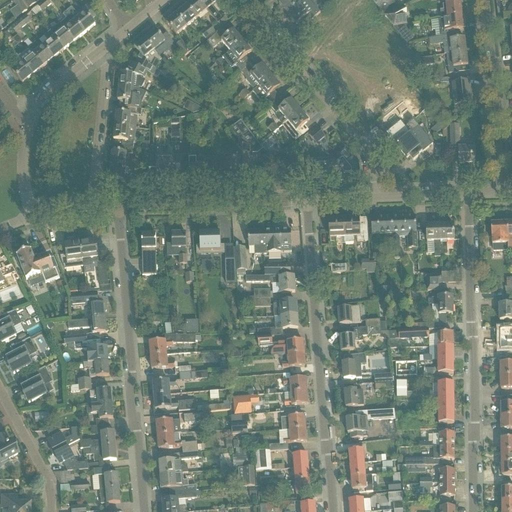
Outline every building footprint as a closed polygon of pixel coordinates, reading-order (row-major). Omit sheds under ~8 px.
[(21,15),(28,11),(20,0),(19,0),(14,4),(21,15)] [(23,0),(29,8),(36,4),(33,0),(23,0)] [(47,9),(51,5),(47,0),(45,0),(42,3),(47,9)] [(197,19),(207,11),(197,0),(194,0),(187,7),(197,19)] [(214,0),(197,0),(207,11),(216,22),(221,17),(213,7),(217,3),(214,0)] [(284,0),(280,3),(279,4),(287,15),(305,0),(284,0)] [(309,0),(305,0),(287,15),(296,25),(301,22),(304,26),(320,13),(309,0)] [(385,16),(386,15),(398,9),(392,0),(384,0),(376,5),(385,16)] [(42,12),(47,9),(42,3),(37,7),(42,12)] [(443,11),(440,11),(441,19),(462,16),(460,3),(446,4),(446,5),(447,10),(443,11)] [(96,16),(88,6),(80,12),(77,15),(72,8),(66,12),(85,34),(95,26),(91,21),(96,16)] [(404,18),(402,15),(406,13),(403,6),(384,16),(393,28),(407,25),(405,18),(404,18)] [(187,28),(197,19),(187,7),(176,15),(187,28)] [(74,43),(85,34),(66,12),(63,15),(66,19),(59,25),(64,30),(74,43)] [(503,20),(511,19),(511,12),(503,14),(503,20)] [(176,36),(187,28),(176,15),(166,23),(176,36)] [(26,26),(31,22),(26,16),(21,19),(26,26)] [(221,17),(216,22),(220,27),(222,25),(228,21),(223,16),(221,17)] [(440,21),(438,21),(439,31),(441,30),(441,35),(448,34),(448,32),(463,30),(463,29),(463,24),(465,24),(464,16),(462,17),(462,16),(441,19),(440,19),(440,21)] [(16,34),(26,26),(21,19),(11,28),(16,34)] [(59,25),(49,32),(54,39),(64,51),(74,43),(64,30),(59,25)] [(212,38),(215,36),(216,34),(210,26),(205,30),(212,38)] [(228,36),(224,31),(222,29),(216,34),(215,36),(212,38),(207,41),(207,42),(213,49),(221,42),(230,52),(242,42),(239,38),(240,37),(235,31),(234,32),(228,36)] [(207,41),(212,38),(205,30),(200,33),(207,41)] [(407,30),(399,36),(406,45),(414,39),(407,30)] [(54,59),(64,51),(54,39),(49,32),(44,37),(49,43),(44,47),(54,59)] [(156,32),(145,40),(154,51),(160,58),(168,51),(171,55),(177,51),(172,45),(173,44),(166,35),(162,38),(156,32)] [(5,43),(11,38),(6,33),(1,37),(5,43)] [(442,36),(429,39),(429,46),(443,45),(443,49),(444,55),(447,55),(452,54),(466,53),(464,39),(451,41),(450,36),(449,36),(442,37),(442,36)] [(38,40),(28,49),(33,55),(43,68),(54,59),(44,47),(39,41),(38,40)] [(157,71),(160,64),(159,63),(162,61),(160,58),(154,51),(145,40),(134,49),(140,56),(135,66),(146,71),(150,74),(150,75),(153,69),(157,71)] [(185,57),(191,52),(182,42),(176,46),(185,57)] [(230,52),(223,58),(231,68),(235,65),(241,72),(251,64),(245,57),(251,52),(242,42),(230,52)] [(33,76),(43,68),(33,55),(28,49),(18,57),(33,76)] [(452,54),(447,55),(449,75),(458,73),(458,68),(467,66),(466,53),(452,54)] [(22,85),(33,76),(18,57),(17,55),(17,56),(12,60),(18,68),(17,69),(16,69),(13,71),(13,72),(22,85)] [(431,58),(419,60),(425,67),(432,66),(431,58)] [(219,69),(225,64),(220,59),(214,64),(219,69)] [(118,80),(117,87),(119,87),(119,88),(133,89),(137,90),(139,90),(139,89),(141,89),(145,82),(141,79),(142,78),(144,79),(148,73),(146,71),(135,66),(130,63),(124,75),(120,74),(120,81),(118,80)] [(254,91),(271,77),(262,66),(257,71),(251,64),(241,72),(247,80),(245,81),(254,91)] [(270,107),(280,99),(274,92),(280,87),(271,77),(254,91),(252,92),(260,102),(263,99),(270,107)] [(435,87),(449,85),(448,79),(434,81),(435,87)] [(455,107),(462,106),(472,105),(469,83),(453,85),(455,107)] [(137,90),(133,89),(119,88),(119,89),(117,90),(117,94),(118,96),(117,102),(126,103),(126,108),(137,110),(140,110),(140,104),(146,94),(137,90)] [(243,100),(250,94),(246,90),(239,95),(243,100)] [(286,106),(280,99),(270,107),(276,114),(279,112),(283,117),(278,121),(282,126),(300,112),(291,101),(286,106)] [(403,101),(383,118),(392,129),(386,134),(396,147),(419,128),(412,120),(415,118),(403,103),(404,102),(403,101)] [(116,113),(115,127),(129,129),(135,129),(137,117),(137,116),(140,117),(141,110),(140,110),(137,110),(126,108),(120,108),(119,114),(116,113)] [(453,115),(450,111),(444,115),(448,120),(453,115)] [(300,112),(282,126),(286,131),(295,142),(301,137),(308,131),(304,126),(308,122),(309,121),(305,115),(303,116),(300,112)] [(442,121),(437,125),(441,130),(446,126),(442,121)] [(242,183),(241,169),(251,169),(251,159),(252,159),(252,154),(257,154),(262,150),(241,122),(230,130),(239,141),(239,148),(233,148),(233,161),(218,162),(219,172),(227,172),(227,176),(227,180),(228,180),(228,183),(230,183),(230,184),(236,184),(236,183),(242,183)] [(272,134),(278,129),(274,124),(268,130),(272,134)] [(459,125),(449,126),(450,140),(459,140),(459,125)] [(115,127),(113,141),(119,141),(118,147),(122,148),(133,149),(134,143),(135,129),(129,129),(115,127)] [(316,144),(317,143),(325,137),(318,128),(310,135),(309,136),(316,144)] [(426,137),(419,128),(396,147),(406,159),(409,157),(412,160),(413,161),(423,153),(433,145),(426,137)] [(182,168),(188,168),(187,156),(190,156),(190,143),(181,143),(182,156),(181,156),(182,168)] [(460,149),(459,149),(459,154),(459,164),(475,164),(475,150),(475,144),(465,144),(465,149),(460,149)] [(132,156),(133,149),(118,147),(118,153),(112,153),(111,166),(125,168),(130,168),(131,160),(129,160),(129,155),(132,156)] [(157,159),(156,147),(148,147),(149,159),(148,159),(149,169),(157,169),(157,182),(175,181),(174,158),(157,159)] [(273,153),(269,157),(273,163),(278,159),(273,153)] [(273,163),(276,167),(282,174),(293,165),(287,157),(284,154),(278,159),(273,163)] [(213,178),(213,158),(203,158),(198,162),(196,163),(195,159),(189,159),(189,167),(189,181),(206,180),(206,178),(213,178)] [(336,163),(329,164),(329,180),(335,180),(335,181),(343,181),(343,180),(343,174),(351,173),(351,169),(342,158),(336,163)] [(329,160),(307,160),(308,174),(316,174),(316,181),(329,180),(329,164),(329,160)] [(111,166),(109,180),(118,181),(117,187),(131,188),(132,182),(131,182),(132,168),(130,168),(125,168),(111,166)] [(415,217),(392,218),(392,235),(398,235),(398,237),(408,237),(408,249),(417,249),(415,217)] [(354,220),(354,218),(345,218),(345,220),(344,220),(345,238),(344,238),(344,244),(353,244),(353,237),(357,237),(357,242),(368,242),(367,228),(359,228),(359,220),(354,220)] [(392,218),(371,219),(372,236),(392,235),(392,218)] [(330,243),(337,243),(337,238),(344,238),(345,238),(344,220),(329,221),(330,243)] [(507,224),(491,225),(491,239),(492,239),(492,246),(493,246),(493,252),(503,251),(503,250),(508,250),(507,224)] [(440,226),(426,227),(427,237),(427,242),(434,242),(435,255),(435,258),(441,258),(441,256),(440,226)] [(453,226),(440,226),(441,256),(447,256),(446,242),(454,241),(453,226)] [(290,231),(264,232),(265,248),(264,248),(264,255),(268,254),(281,253),(281,247),(291,247),(290,231)] [(264,255),(264,248),(265,248),(264,232),(248,232),(248,248),(254,248),(254,255),(264,255)] [(221,246),(220,233),(220,234),(213,234),(213,235),(208,235),(208,234),(199,234),(200,247),(196,247),(196,256),(224,255),(224,246),(221,246)] [(186,248),(186,244),(186,234),(172,235),(172,245),(167,245),(167,244),(167,259),(168,259),(168,258),(180,257),(180,266),(187,265),(186,257),(186,249),(186,248)] [(157,276),(156,235),(141,236),(142,250),(142,277),(157,276)] [(80,244),(83,268),(91,266),(91,263),(98,262),(96,242),(80,244)] [(65,270),(83,268),(80,244),(65,246),(66,256),(60,257),(60,259),(65,270)] [(244,248),(234,249),(236,272),(245,272),(246,271),(244,248)] [(18,259),(16,260),(19,267),(20,266),(26,281),(28,280),(42,275),(45,283),(45,285),(59,279),(55,269),(53,270),(48,255),(38,259),(37,256),(33,258),(31,252),(17,257),(18,259)] [(226,284),(235,284),(234,261),(225,261),(226,284)] [(375,263),(369,263),(369,261),(360,261),(360,272),(375,272),(375,263)] [(105,263),(98,264),(101,287),(102,294),(111,292),(110,286),(108,286),(105,263)] [(331,274),(346,273),(346,265),(331,266),(331,274)] [(0,285),(4,284),(2,279),(11,275),(14,282),(18,280),(11,266),(0,270),(0,285)] [(264,277),(290,276),(290,266),(264,267),(264,277)] [(455,269),(441,270),(442,279),(448,279),(448,284),(455,283),(455,278),(455,269)] [(265,277),(245,277),(245,284),(269,283),(271,283),(271,285),(273,285),(274,293),(281,292),(281,294),(285,294),(295,293),(294,278),(284,279),(280,279),(280,278),(272,278),(271,278),(265,277)] [(440,278),(427,278),(427,291),(441,291),(440,284),(440,279),(440,278)] [(60,291),(66,289),(64,282),(57,285),(60,291)] [(379,297),(387,297),(387,287),(378,287),(379,297)] [(254,299),(270,299),(270,291),(254,291),(254,299)] [(73,296),(71,296),(71,302),(72,308),(86,307),(90,306),(97,306),(96,294),(85,295),(73,296)] [(438,299),(432,299),(432,300),(432,305),(432,307),(438,307),(438,322),(439,322),(445,322),(446,322),(446,315),(452,315),(452,299),(444,299),(444,298),(442,299),(438,299)] [(274,318),(282,317),(297,316),(296,303),(273,305),(274,318)] [(105,305),(103,305),(97,306),(90,306),(91,320),(104,319),(104,313),(105,313),(106,312),(106,307),(105,305)] [(511,305),(509,306),(499,306),(500,321),(511,320),(511,305)] [(0,321),(1,325),(0,325),(0,345),(7,341),(8,344),(15,340),(14,338),(16,337),(12,329),(13,329),(22,324),(17,314),(22,311),(21,309),(15,311),(12,313),(6,315),(0,317),(0,321)] [(348,310),(338,311),(339,326),(349,325),(351,325),(360,324),(359,309),(350,310),(348,310)] [(282,317),(274,318),(275,329),(275,331),(283,330),(298,329),(297,316),(282,317)] [(71,322),(67,323),(68,331),(92,329),(92,335),(99,334),(105,334),(105,333),(107,333),(108,332),(108,326),(106,325),(105,325),(104,319),(91,320),(85,321),(79,321),(71,322)] [(365,329),(380,327),(380,324),(380,320),(365,322),(365,329)] [(381,333),(380,327),(365,329),(346,331),(347,337),(340,338),(341,352),(354,352),(354,343),(363,343),(362,338),(380,336),(381,336),(381,333)] [(258,338),(272,337),(271,329),(257,330),(258,338)] [(410,332),(398,332),(399,340),(429,339),(429,337),(429,331),(418,331),(410,332)] [(511,331),(510,332),(500,332),(500,352),(510,352),(511,351),(511,331)] [(398,332),(388,333),(389,341),(389,349),(396,349),(395,340),(399,340),(398,332)] [(381,336),(380,336),(384,341),(389,341),(388,333),(387,333),(381,333),(381,336)] [(437,348),(453,348),(453,334),(437,334),(437,348)] [(86,336),(68,338),(69,344),(74,344),(87,343),(86,336)] [(195,337),(195,336),(164,336),(164,342),(150,343),(151,357),(166,356),(165,348),(173,347),(173,345),(195,345),(195,342),(195,337)] [(272,337),(258,338),(258,346),(260,345),(260,347),(279,347),(279,348),(276,348),(275,349),(274,349),(273,350),(271,350),(271,354),(271,357),(288,356),(304,355),(303,342),(287,343),(278,344),(272,344),(272,337)] [(36,353),(29,340),(13,348),(13,349),(14,348),(17,354),(7,359),(8,362),(7,363),(9,367),(13,375),(22,371),(23,373),(30,369),(30,367),(31,366),(27,358),(36,353)] [(87,343),(74,344),(75,352),(87,351),(88,364),(108,363),(107,348),(101,349),(100,341),(96,342),(87,343)] [(437,348),(429,348),(429,356),(432,356),(432,361),(438,361),(453,361),(453,348),(437,348)] [(282,370),(295,369),(305,368),(304,355),(288,356),(289,363),(282,364),(282,370)] [(343,373),(341,373),(342,379),(343,379),(343,380),(361,379),(360,365),(366,365),(365,355),(344,358),(344,364),(342,364),(343,373)] [(167,364),(166,356),(151,357),(152,371),(175,369),(175,363),(167,364)] [(438,375),(443,375),(453,375),(453,361),(438,361),(438,375)] [(88,364),(83,365),(84,369),(84,371),(89,371),(90,378),(96,378),(109,377),(108,363),(88,364)] [(417,363),(395,364),(396,377),(410,377),(417,377),(417,363)] [(511,363),(500,364),(500,377),(511,376),(511,363)] [(32,383),(22,388),(24,392),(23,392),(24,396),(29,405),(39,399),(41,403),(48,402),(45,396),(46,395),(42,387),(48,384),(51,382),(49,379),(49,378),(44,368),(42,369),(37,373),(28,377),(28,378),(29,377),(32,383)] [(180,382),(208,380),(207,372),(191,374),(179,375),(180,382)] [(394,391),(392,375),(374,376),(374,384),(386,383),(387,391),(394,391)] [(511,376),(500,377),(501,390),(511,390),(511,389),(511,376)] [(306,392),(305,379),(283,381),(284,386),(291,385),(291,394),(306,392)] [(154,397),(170,396),(169,388),(177,387),(176,381),(153,383),(154,397)] [(405,382),(396,382),(396,393),(396,398),(405,398),(405,393),(405,382)] [(386,383),(374,384),(375,392),(387,391),(386,383)] [(438,398),(453,398),(453,384),(438,384),(438,398)] [(100,392),(89,393),(90,407),(92,407),(98,406),(112,405),(110,391),(100,392)] [(212,400),(219,399),(218,391),(211,392),(212,400)] [(346,408),(356,408),(363,407),(362,391),(344,392),(346,408)] [(291,394),(284,394),(285,407),(286,407),(298,406),(307,406),(306,392),(291,394)] [(170,404),(170,396),(154,397),(155,411),(178,409),(179,413),(194,411),(194,402),(170,404)] [(511,397),(507,397),(507,404),(501,404),(501,417),(511,417),(511,397)] [(246,398),(233,400),(235,415),(248,414),(251,414),(249,398),(246,398)] [(453,398),(438,398),(438,406),(438,411),(454,411),(453,398)] [(90,407),(86,407),(87,415),(99,414),(100,420),(108,420),(113,419),(112,405),(98,406),(92,407),(90,407)] [(358,419),(347,420),(348,434),(351,434),(351,439),(367,438),(366,421),(373,421),(373,422),(395,421),(394,411),(373,412),(357,413),(358,419)] [(438,425),(444,425),(454,425),(454,411),(438,411),(438,425)] [(50,421),(49,414),(34,415),(35,423),(50,421)] [(184,424),(204,423),(204,415),(184,416),(184,424)] [(231,417),(231,426),(232,436),(247,435),(247,425),(249,424),(248,416),(241,416),(231,417)] [(282,432),(291,431),(305,430),(304,417),(281,419),(282,432)] [(511,417),(501,417),(501,430),(511,430),(511,417)] [(424,430),(433,430),(433,419),(424,419),(424,430)] [(172,421),(166,422),(156,423),(158,437),(173,435),(179,435),(181,435),(180,421),(172,422),(172,421)] [(58,431),(46,432),(51,441),(48,443),(50,445),(51,447),(51,449),(51,450),(51,452),(51,453),(52,454),(52,455),(80,441),(79,429),(75,429),(71,429),(72,437),(65,441),(63,436),(61,437),(59,434),(58,431)] [(285,445),(296,444),(306,443),(305,430),(291,431),(291,439),(284,440),(285,445)] [(80,442),(80,443),(80,450),(83,450),(115,447),(114,433),(109,433),(101,434),(102,442),(97,442),(91,443),(91,442),(90,441),(80,442)] [(440,448),(454,447),(454,434),(440,434),(440,448)] [(173,435),(158,437),(159,451),(169,450),(182,448),(183,454),(198,453),(198,452),(204,451),(204,445),(197,446),(197,443),(185,444),(185,443),(182,443),(182,442),(180,443),(179,435),(173,435)] [(0,466),(3,465),(8,462),(7,461),(17,456),(11,444),(8,445),(4,437),(0,438),(0,466)] [(511,439),(501,440),(501,453),(511,452),(511,439)] [(68,447),(52,455),(53,456),(54,457),(54,458),(55,459),(57,460),(58,461),(59,463),(60,466),(63,464),(67,473),(73,472),(88,471),(88,465),(87,463),(78,464),(70,451),(68,447)] [(116,461),(115,447),(83,450),(84,457),(91,456),(103,455),(103,462),(116,461)] [(454,461),(454,447),(440,448),(433,448),(433,459),(405,459),(405,466),(406,466),(425,466),(440,466),(440,461),(454,461)] [(350,465),(364,464),(363,451),(349,452),(350,465)] [(511,452),(501,453),(501,457),(500,457),(498,459),(499,465),(502,465),(511,464),(511,452)] [(183,454),(181,455),(181,461),(198,459),(201,459),(201,453),(198,453),(183,454)] [(270,453),(254,454),(255,472),(271,471),(275,471),(274,466),(271,467),(270,453)] [(233,468),(250,467),(249,455),(232,457),(233,468)] [(294,469),(308,468),(307,455),(293,456),(294,469)] [(180,461),(159,463),(159,464),(160,464),(161,477),(175,475),(179,475),(182,474),(188,474),(187,466),(180,467),(180,461)] [(351,478),(365,477),(365,476),(364,464),(350,465),(351,478)] [(499,477),(502,477),(511,477),(511,464),(502,465),(502,469),(500,470),(499,472),(499,477)] [(295,482),(309,481),(308,468),(294,469),(295,482)] [(246,489),(255,488),(253,469),(244,469),(246,489)] [(183,482),(182,474),(179,475),(175,475),(161,477),(160,477),(158,478),(159,483),(160,484),(162,484),(162,489),(162,490),(180,488),(181,494),(196,493),(196,486),(188,487),(188,481),(183,482)] [(100,491),(119,489),(118,475),(98,477),(100,491)] [(365,477),(351,478),(352,491),(362,490),(366,490),(366,493),(373,493),(372,486),(371,476),(365,477)] [(420,488),(433,489),(433,479),(420,478),(420,488)] [(296,495),(300,495),(310,494),(309,481),(295,482),(296,495)] [(71,493),(89,492),(88,484),(70,486),(71,493)] [(70,486),(60,487),(61,494),(71,493),(70,486)] [(101,505),(107,505),(120,504),(119,489),(100,491),(101,505)] [(511,489),(502,489),(502,502),(511,501),(511,489)] [(451,492),(430,493),(430,511),(451,511),(452,508),(453,508),(453,498),(451,498),(451,492)] [(185,507),(185,500),(197,499),(196,493),(181,494),(181,500),(163,502),(163,508),(162,508),(161,509),(161,511),(186,511),(186,507),(185,507)] [(402,493),(388,495),(389,503),(393,503),(403,502),(402,493)] [(28,511),(29,505),(16,505),(16,497),(2,497),(2,509),(9,509),(9,511),(28,511)] [(359,500),(349,501),(349,511),(370,511),(370,500),(363,501),(363,500),(359,500)] [(502,511),(511,511),(511,501),(502,502),(502,511)] [(393,503),(394,510),(404,510),(403,502),(393,503)]
